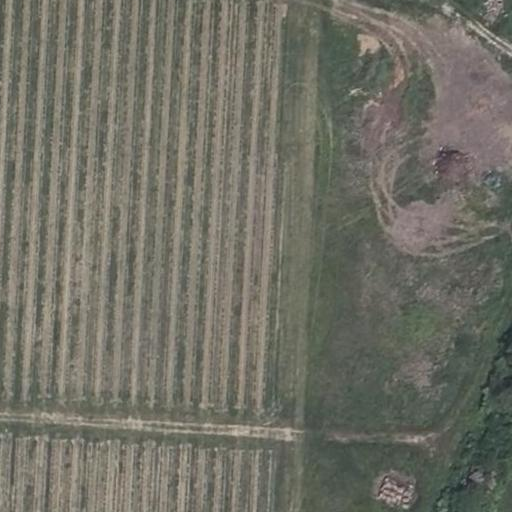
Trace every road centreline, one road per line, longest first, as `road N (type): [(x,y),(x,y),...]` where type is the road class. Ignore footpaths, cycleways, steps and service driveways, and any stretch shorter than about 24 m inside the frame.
road 1 (track): [(0,422),(450,447)]
road 2 (track): [(511,319),(450,447),(433,511)]
